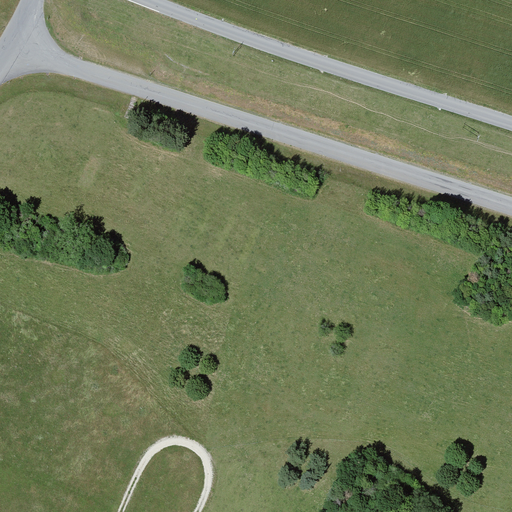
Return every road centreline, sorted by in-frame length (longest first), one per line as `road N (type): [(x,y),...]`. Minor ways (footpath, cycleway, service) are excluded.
road 1 (tertiary): [(511,117),(155,0)]
road 2 (track): [(197,511),(204,468),(178,446),(146,467),(125,511)]
